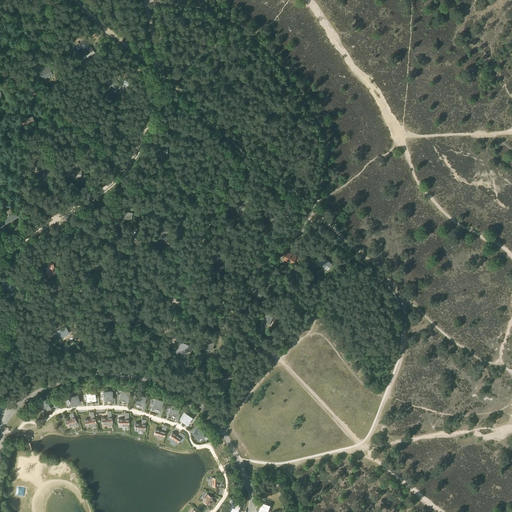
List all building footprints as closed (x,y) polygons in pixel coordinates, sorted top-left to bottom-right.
[(85,39),(78,44),(87,55),(94,50),(85,39)] [(49,66),(39,71),(43,80),(53,75),(49,66)] [(109,76),(105,82),(109,85),(110,84),(117,90),(121,85),(113,80),(114,79),(109,76)] [(32,116),(24,120),(27,125),(35,121),(32,116)] [(40,169),(38,177),(43,179),(45,172),(46,171),(47,167),(42,165),(41,169),(40,169)] [(184,185),(182,194),(193,196),(194,192),(196,192),(197,188),(184,185)] [(236,204),(235,204),(235,206),(236,206),(236,215),(245,215),(245,206),(239,206),(239,204),(236,204)] [(264,210),(264,215),(266,215),(266,218),(271,218),(272,218),(274,218),(274,212),(271,212),(271,211),(268,211),(268,210),(264,210)] [(120,211),(119,218),(131,220),(132,213),(120,211)] [(0,221),(0,227),(4,225),(10,222),(17,217),(15,213),(7,218),(2,221),(1,221),(0,221)] [(157,230),(156,234),(158,234),(158,238),(168,240),(168,237),(169,232),(159,230),(157,230)] [(216,252),(209,259),(214,265),(219,260),(218,259),(222,255),(223,256),(224,256),(223,256),(224,255),(223,254),(222,255),(218,250),(218,251),(217,250),(215,251),(216,252)] [(287,252),(283,259),(292,264),(296,257),(295,256),(292,254),(291,254),(287,252)] [(323,257),(319,262),(328,270),(332,265),(323,257)] [(102,261),(86,263),(87,270),(103,268),(102,261)] [(49,272),(47,273),(47,276),(55,275),(53,263),(48,264),(49,272)] [(3,280),(3,290),(6,290),(6,288),(15,288),(15,282),(5,282),(5,280),(3,280)] [(256,285),(251,289),(259,297),(264,293),(256,285)] [(212,298),(211,302),(213,303),(213,304),(213,305),(212,307),(221,309),(224,301),(221,300),(220,302),(219,302),(220,300),(218,300),(215,299),(212,298)] [(108,312),(107,320),(110,320),(115,320),(114,323),(117,324),(118,319),(118,315),(116,315),(116,316),(112,315),(111,315),(112,312),(108,312)] [(144,313),(132,317),(134,323),(146,319),(144,313)] [(267,314),(263,322),(269,325),(273,317),(267,314)] [(65,327),(56,331),(59,338),(68,334),(65,327)] [(204,345),(202,345),(202,348),(204,348),(205,350),(210,349),(210,350),(213,350),(213,349),(213,344),(214,344),(213,340),(208,341),(208,344),(204,345)] [(179,345),(176,351),(179,353),(180,351),(185,353),(186,351),(189,352),(190,349),(191,347),(188,346),(180,342),(179,345)] [(224,373),(221,374),(222,381),(225,381),(234,380),(233,373),(224,373)] [(94,391),(86,392),(87,401),(89,401),(92,401),(92,400),(95,400),(94,391)] [(112,391),(105,391),(105,400),(108,400),(108,401),(110,401),(110,400),(113,400),(112,391)] [(128,402),(129,393),(121,392),(120,401),(123,401),(125,402),(125,401),(128,402)] [(77,395),(69,398),(69,400),(69,402),(70,402),(71,405),(79,403),(77,395)] [(138,395),(135,403),(138,404),(139,405),(139,404),(143,405),(145,397),(138,395)] [(38,403),(42,410),(45,408),(45,409),(45,408),(47,411),(51,409),(47,402),(49,402),(47,400),(47,398),(41,401),(42,402),(42,403),(39,404),(38,403)] [(155,399),(152,407),(155,408),(156,409),(157,409),(160,410),(163,401),(155,399)] [(171,405),(168,414),(171,415),(173,416),(173,415),(176,416),(179,408),(171,405)] [(185,412),(180,419),(182,421),(182,422),(183,422),(184,422),(186,424),(191,417),(185,412)] [(70,418),(64,420),(66,424),(70,423),(71,426),(76,423),(72,413),(69,414),(70,418)] [(91,418),(84,420),(85,424),(89,423),(90,426),(96,424),(93,413),(90,414),(91,418)] [(107,417),(101,418),(102,422),(106,422),(106,424),(112,424),(111,413),(107,413),(107,417)] [(118,419),(118,423),(122,423),(122,426),(128,426),(128,415),(125,415),(125,419),(118,419)] [(135,423),(134,427),(138,427),(138,430),(144,431),(146,420),(142,419),(141,423),(135,423)] [(155,428),(154,432),(158,434),(157,436),(163,438),(166,428),(167,426),(163,425),(163,426),(161,430),(155,428)] [(199,429),(192,434),(198,441),(200,439),(201,439),(202,438),(204,435),(199,429)] [(172,432),(170,436),(173,438),(171,440),(177,444),(178,441),(182,436),(184,437),(185,435),(183,434),(180,432),(177,436),(172,432)] [(211,477),(211,482),(212,482),(212,486),(221,486),(221,481),(219,481),(219,477),(211,477)] [(205,498),(203,502),(212,506),(214,502),(214,501),(212,500),(214,497),(206,493),(204,498),(205,498)] [(233,502),(229,511),(231,511),(237,511),(240,505),(233,502)] [(262,503),(259,511),(261,511),(267,511),(270,505),(266,504),(264,503),(262,503)]
